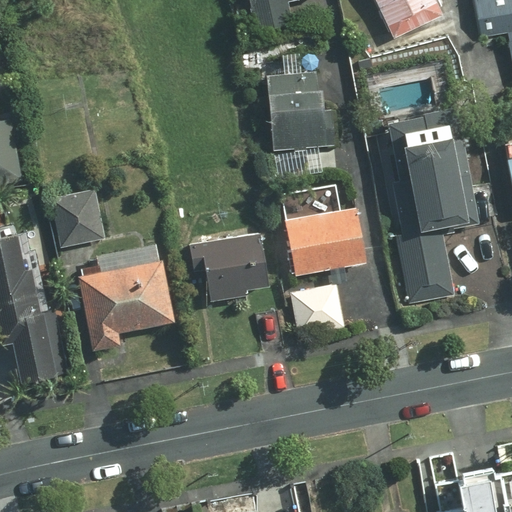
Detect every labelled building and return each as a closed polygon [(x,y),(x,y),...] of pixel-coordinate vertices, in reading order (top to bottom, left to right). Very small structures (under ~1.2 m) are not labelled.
[(247,0),(255,32),(292,23),(287,5),(304,0),(247,0)] [(441,17),(431,0),(374,0),(397,41),(441,17)] [(511,0),(471,0),(477,37),(505,33),(511,83),(511,0)] [(320,126),(316,74),(299,76),(297,55),(278,57),(280,77),(265,79),(272,154),(332,149),(330,126),(320,126)] [(444,231),(464,227),(458,191),(468,189),(454,112),(443,114),(387,125),(397,178),(389,180),(399,233),(393,234),(407,305),(456,295),(444,231)] [(0,184),(20,181),(9,121),(0,122),(0,184)] [(511,161),(500,164),(511,218),(511,161)] [(92,187),(48,196),(59,250),(103,241),(92,187)] [(280,194),(283,218),(292,275),(362,265),(354,208),(339,210),(336,187),(280,194)] [(187,246),(192,278),(204,276),(209,305),(248,298),(247,293),(266,290),(256,234),(187,246)] [(15,241),(0,244),(0,349),(9,347),(18,389),(55,381),(32,273),(22,275),(15,241)] [(90,355),(118,349),(116,338),(175,327),(163,264),(76,280),(90,355)] [(336,282),(288,290),(295,336),(343,329),(336,282)] [(457,490),(461,511),(455,511),(506,511),(501,482),(457,490)]
